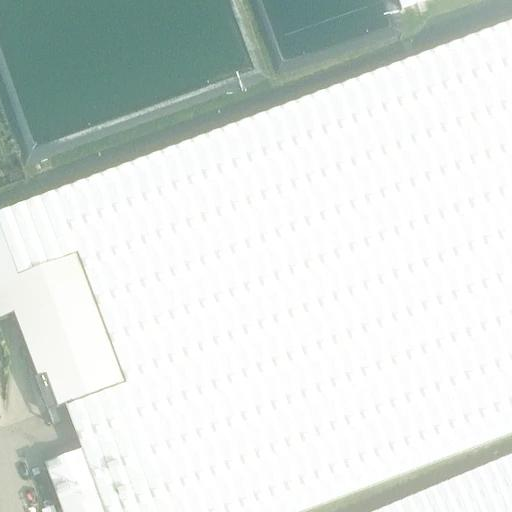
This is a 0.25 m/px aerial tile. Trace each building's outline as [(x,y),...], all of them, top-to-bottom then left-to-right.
[(398,0),(402,9),(428,0),(398,0)] [(511,24),(0,215),(0,228),(19,279),(78,256),(127,387),(67,409),(83,452),(105,511),(300,511),(511,433),(511,24)] [(19,279),(0,285),(0,321),(15,316),(39,380),(39,381),(47,378),(58,410),(66,407),(67,407),(67,409),(127,387),(78,256),(19,279)] [(42,465),(59,511),(105,511),(82,451),(42,465)] [(511,511),(511,457),(381,511),(511,511)]
